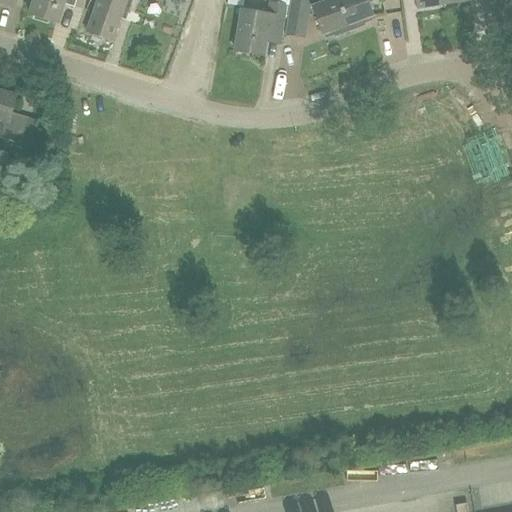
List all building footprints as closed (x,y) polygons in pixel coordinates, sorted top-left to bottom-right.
[(0,0),(0,5),(11,9),(13,0),(0,0)] [(74,9),(76,0),(33,0),(29,15),(56,23),(62,5),(74,9)] [(97,0),(87,32),(112,41),(120,19),(123,10),(128,12),(132,0),(97,0)] [(287,19),(290,0),(280,0),(280,4),(270,3),(268,14),(241,10),(235,53),(263,57),(266,34),(281,37),(284,19),(287,19)] [(291,0),(288,19),(287,25),(286,36),(306,39),(311,0),(291,0)] [(336,0),(328,0),(311,7),(322,36),(333,32),(336,37),(349,32),(347,26),(336,0)] [(336,0),(347,26),(349,32),(363,27),(361,21),(372,17),(365,0),(336,0)] [(443,6),(442,0),(414,0),(416,11),(443,6)] [(296,51),(294,73),(305,74),(307,52),(296,51)] [(21,144),(27,122),(11,117),(18,96),(0,90),(0,137),(4,139),(21,144)] [(362,490),(382,484),(378,473),(358,479),(362,490)]
